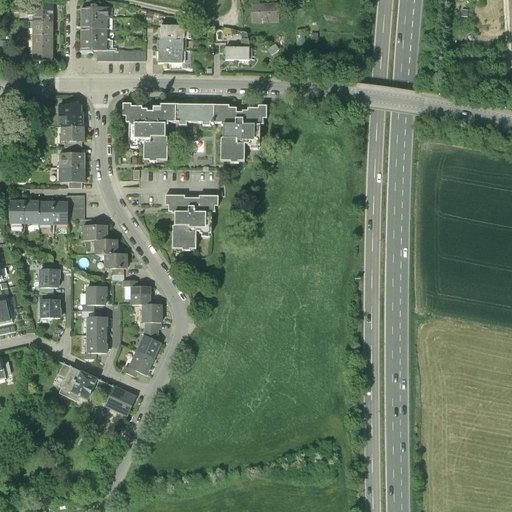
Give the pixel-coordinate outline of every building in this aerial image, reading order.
[(257,2),(249,3),(250,26),(273,25),(272,11),(257,11),(257,2)] [(33,18),(33,23),(52,23),(52,5),(27,5),(27,18),(33,18)] [(83,9),(82,20),(106,20),(106,9),(83,9)] [(106,30),(106,20),(82,20),(82,30),(106,30)] [(33,23),(32,36),(52,36),(52,23),(33,23)] [(185,27),(161,27),(161,39),(183,40),(185,40),(185,27)] [(82,30),(82,41),(106,41),(106,30),(82,30)] [(241,42),(241,50),(249,50),(249,42),(247,34),(241,32),(241,42)] [(32,36),(32,49),(52,49),(52,36),(32,36)] [(161,39),(160,39),(160,52),(182,52),(183,52),(183,40),(161,39)] [(106,52),(106,41),(82,41),(82,45),(80,47),(80,51),(82,52),(83,52),(86,52),(88,54),(93,54),(93,52),(97,52),(106,52)] [(32,49),(32,62),(52,63),(52,49),(32,49)] [(241,50),(226,50),(226,62),(249,62),(249,50),(241,50)] [(106,52),(97,52),(97,62),(145,63),(145,52),(106,52)] [(160,52),(159,52),(158,64),(182,65),(182,52),(160,52)] [(41,122),(46,113),(21,102),(16,111),(41,122)] [(132,105),(123,105),(123,116),(126,116),(126,123),(129,123),(129,125),(166,125),(168,125),(168,122),(176,122),(176,106),(162,106),(162,108),(153,108),(153,112),(148,112),(148,110),(142,110),(142,107),(132,107),(132,105)] [(210,124),(214,124),(214,106),(176,106),(176,122),(180,122),(180,126),(187,126),(187,123),(192,123),(203,123),(203,126),(210,126),(210,124)] [(229,106),(214,106),(214,124),(221,124),(221,126),(224,126),(224,139),(222,139),(222,162),(232,162),(232,164),(239,164),(239,162),(245,162),(246,145),(249,145),(249,147),(252,147),(252,150),(259,150),(259,147),(260,147),(260,125),(263,125),(263,119),(267,119),(267,107),(259,107),(259,110),(248,110),(248,112),(242,112),(242,114),(236,114),(236,110),(229,110),(229,106)] [(81,107),(59,107),(59,129),(61,129),(83,128),(83,114),(81,114),(81,107)] [(166,138),(166,125),(129,125),(129,145),(131,145),(131,148),(138,148),(138,145),(141,145),(141,144),(144,144),(144,160),(150,160),(150,162),(157,162),(157,161),(168,161),(168,138),(166,138)] [(84,128),(83,128),(61,129),(61,143),(64,143),(81,142),(84,142),(84,128)] [(85,155),(59,155),(59,170),(84,170),(85,155)] [(84,184),(84,170),(59,170),(59,184),(69,184),(81,184),(84,184)] [(69,197),(69,204),(69,221),(79,221),(84,221),(84,197),(69,197)] [(218,207),(218,198),(164,198),(164,207),(168,207),(168,213),(172,213),(172,215),(175,215),(175,227),(172,227),(172,250),(183,250),(183,252),(191,252),(191,250),(197,250),(197,228),(207,228),(207,213),(215,213),(215,207),(218,207)] [(11,224),(25,224),(25,203),(11,203),(11,224)] [(39,203),(25,203),(25,224),(39,224),(39,204),(39,203)] [(39,225),(54,225),(54,204),(39,204),(39,224),(39,225)] [(69,204),(54,204),(54,225),(69,225),(69,221),(69,204)] [(108,227),(93,227),(84,227),(84,241),(95,241),(108,241),(108,227)] [(118,241),(108,241),(95,241),(95,256),(105,256),(118,256),(118,241)] [(118,256),(105,256),(105,270),(111,270),(124,270),(128,270),(128,256),(118,256)] [(124,270),(111,270),(112,282),(124,282),(124,270)] [(40,271),(40,289),(53,290),(58,290),(58,280),(59,280),(59,271),(40,271)] [(7,283),(0,283),(0,298),(9,297),(7,283)] [(136,289),(132,288),(132,307),(143,306),(150,306),(150,288),(136,289)] [(53,290),(40,289),(39,289),(39,301),(41,301),(53,301),(53,290)] [(106,289),(87,289),(87,307),(94,307),(106,307),(106,289)] [(0,301),(0,314),(12,312),(9,299),(0,301)] [(53,301),(41,301),(41,319),(60,320),(60,311),(59,311),(59,301),(53,301)] [(150,306),(143,306),(143,324),(146,324),(160,324),(161,324),(161,306),(150,306)] [(0,326),(14,323),(12,312),(0,314),(0,326)] [(107,319),(88,319),(88,337),(107,337),(107,319)] [(62,331),(57,328),(51,341),(56,344),(62,331)] [(157,331),(146,331),(145,331),(145,337),(157,343),(157,331)] [(107,355),(107,337),(88,337),(88,355),(96,355),(107,355)] [(145,337),(144,337),(137,353),(153,361),(161,344),(157,343),(145,337)] [(146,377),(153,361),(137,353),(129,369),(138,373),(146,377)] [(8,363),(3,364),(6,377),(11,376),(8,363)] [(66,379),(71,369),(63,365),(58,375),(66,379)] [(135,379),(138,373),(129,369),(127,368),(124,374),(135,379)] [(80,373),(71,369),(66,379),(59,395),(76,403),(79,397),(71,393),(80,373)] [(97,381),(80,373),(71,393),(79,397),(87,401),(97,381)] [(131,397),(114,388),(105,406),(128,417),(136,399),(131,397)] [(110,449),(97,443),(92,453),(105,459),(110,449)] [(92,472),(85,472),(84,480),(92,480),(92,472)] [(87,508),(85,500),(73,501),(74,509),(87,508)]
